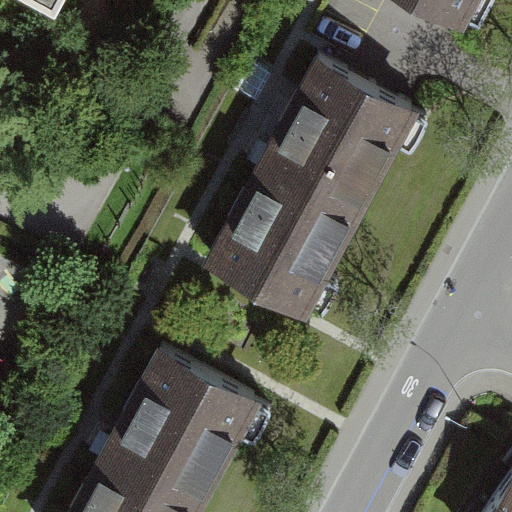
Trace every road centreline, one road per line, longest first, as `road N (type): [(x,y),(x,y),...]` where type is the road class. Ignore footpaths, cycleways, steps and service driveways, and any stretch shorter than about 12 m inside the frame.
road 1 (tertiary): [(453,317),(350,511)]
road 2 (tertiary): [(511,208),(453,317)]
